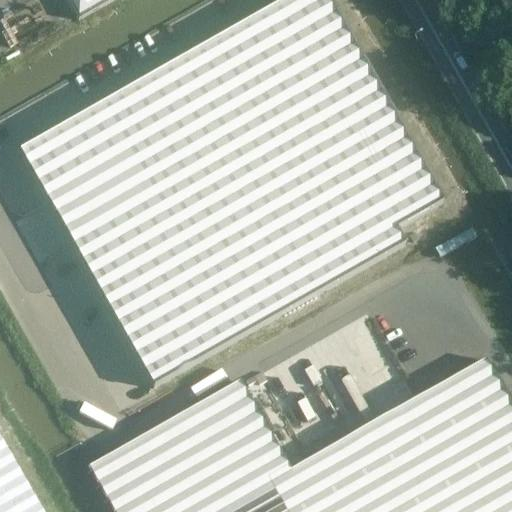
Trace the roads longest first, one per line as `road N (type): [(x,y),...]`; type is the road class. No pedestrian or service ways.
road 1 (primary): [(413,0),(511,173)]
road 2 (unclassified): [(0,265),(94,433)]
